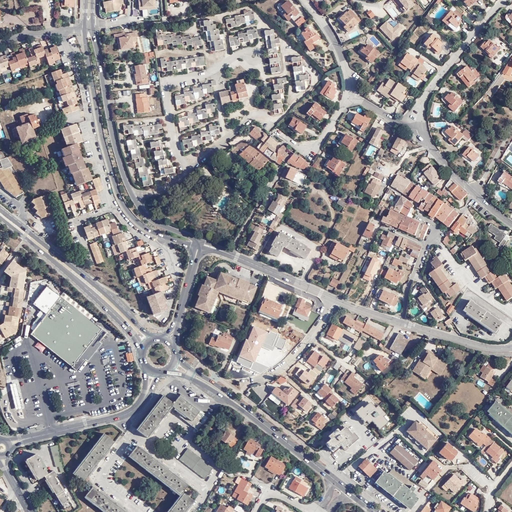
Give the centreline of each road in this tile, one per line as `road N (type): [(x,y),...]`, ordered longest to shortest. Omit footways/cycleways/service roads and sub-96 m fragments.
road 1 (tertiary): [(85,27),(99,124),(122,201),(140,224),(199,243)]
road 2 (tertiary): [(199,243),(153,221),(129,188),(92,25)]
road 3 (primary): [(155,336),(0,209)]
road 4 (primary): [(0,218),(117,317),(141,350)]
road 5 (primary): [(378,511),(241,406)]
road 6 (residential): [(422,135),(429,87),(504,0)]
road 7 (tertiary): [(146,392),(130,412),(9,443)]
road 8 (residential): [(400,322),(433,225),(415,210)]
road 9 (residential): [(422,135),(470,191),(511,223)]
road 10 (residential): [(248,382),(296,354),(337,300)]
